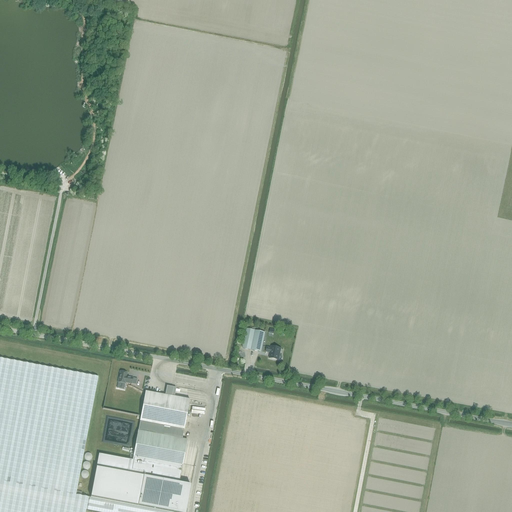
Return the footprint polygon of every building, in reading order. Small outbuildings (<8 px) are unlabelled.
[(261,352),(265,332),(254,330),(255,328),(252,328),(252,330),(247,329),(243,348),(261,352)] [(278,360),(281,348),(272,347),(271,348),(267,347),(266,352),(270,353),(269,358),(278,360)] [(0,358),(0,511),(87,511),(88,510),(86,510),(89,498),(76,495),(98,377),(0,358)] [(125,385),(125,384),(132,385),(133,379),(129,378),(128,379),(126,378),(127,374),(120,373),(118,383),(125,385)] [(140,421),(138,431),(132,461),(99,454),(91,497),(89,497),(89,498),(86,510),(88,510),(96,511),(185,511),(191,486),(179,483),(187,440),(182,439),(184,430),(190,400),(174,397),(176,388),(167,386),(165,395),(145,392),(140,421)]
